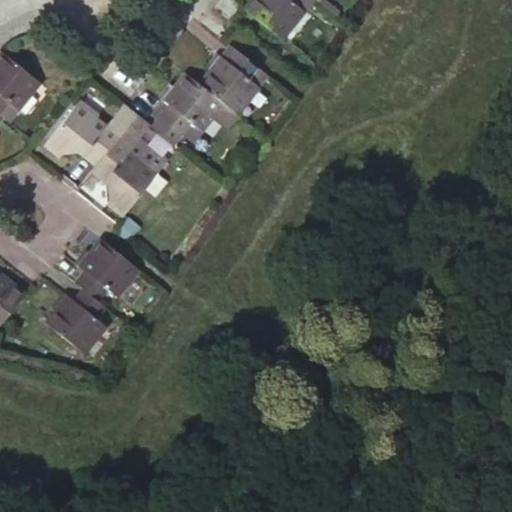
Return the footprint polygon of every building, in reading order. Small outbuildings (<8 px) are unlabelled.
[(249,0),(243,9),(282,39),(303,11),(311,0),(249,0)] [(209,70),(198,85),(222,104),(237,115),(258,87),(248,79),(257,68),(234,50),(226,61),(219,56),(209,70)] [(38,83),(0,52),(0,109),(6,102),(17,110),(38,83)] [(209,70),(219,56),(215,53),(205,67),(209,70)] [(237,115),(222,104),(198,85),(184,74),(173,87),(163,101),(168,105),(158,117),(150,127),(172,144),(180,134),(192,143),(212,117),(227,128),(237,115)] [(159,98),(163,101),(173,87),(169,84),(159,98)] [(96,116),(77,101),(43,145),(59,157),(61,154),(76,151),(94,165),(113,141),(134,115),(121,105),(104,127),(94,119),(96,116)] [(180,134),(172,144),(184,153),(192,143),(180,134)] [(136,161),(124,152),(125,150),(113,141),(94,165),(89,171),(107,185),(108,201),(106,204),(122,217),(156,174),(137,159),(136,161)] [(148,146),(137,159),(156,174),(166,161),(148,146)] [(74,284),(82,290),(101,304),(110,292),(117,297),(138,269),(98,239),(88,253),(77,267),(84,272),(74,284)] [(88,253),(84,250),(73,264),(77,267),(88,253)] [(0,323),(25,293),(0,272),(0,323)] [(55,309),(43,325),(82,354),(104,326),(95,319),(105,307),(101,304),(82,290),(73,302),(65,296),(55,309)] [(110,292),(101,304),(105,307),(107,309),(117,297),(110,292)] [(65,296),(61,293),(51,306),(55,309),(65,296)]
